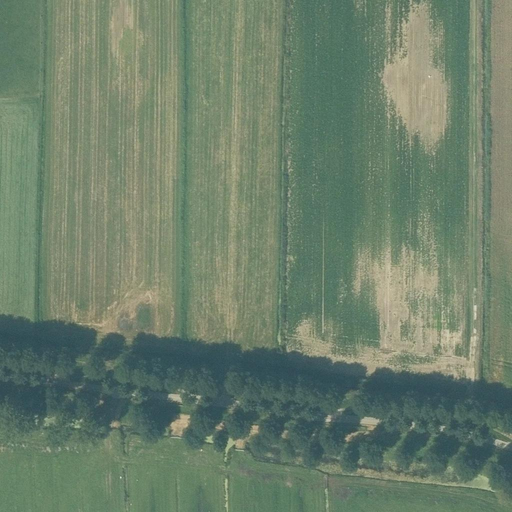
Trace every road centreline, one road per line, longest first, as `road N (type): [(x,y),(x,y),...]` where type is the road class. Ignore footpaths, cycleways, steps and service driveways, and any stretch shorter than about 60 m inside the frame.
road 1 (unclassified): [(511,449),(410,425),(0,378)]
road 2 (track): [(511,438),(472,418),(467,406),(477,0)]
road 3 (track): [(499,0),(493,386),(511,393)]
